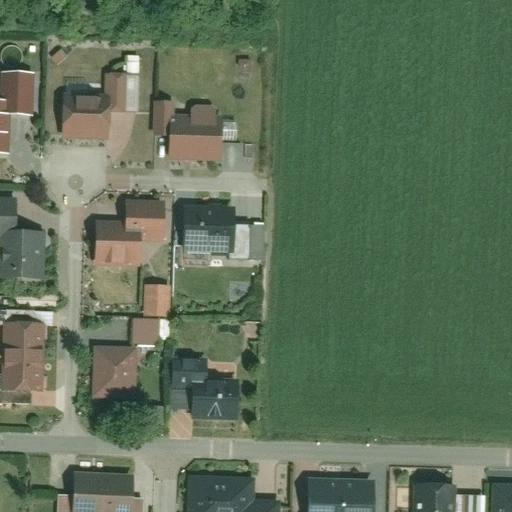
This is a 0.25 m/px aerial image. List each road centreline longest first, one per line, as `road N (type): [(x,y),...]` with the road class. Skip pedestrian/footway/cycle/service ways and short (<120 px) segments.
road 1 (residential): [(168,455),(511,463)]
road 2 (residential): [(66,450),(74,197)]
